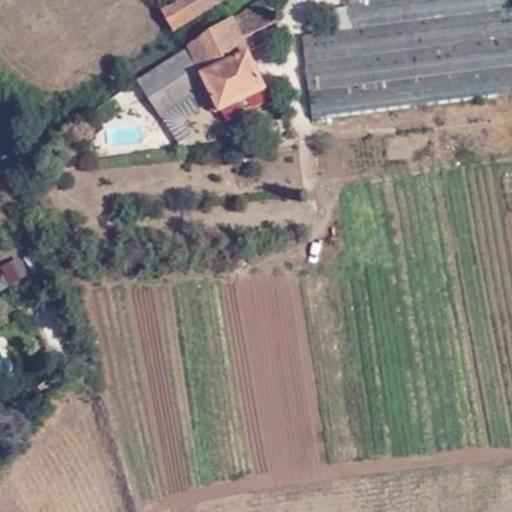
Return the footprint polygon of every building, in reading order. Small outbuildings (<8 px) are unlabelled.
[(180,0),(152,16),(162,38),(222,4),(219,0),(180,0)] [(270,0),(260,7),(268,18),(297,0),(270,0)] [(297,42),(304,125),(511,101),(511,30),(495,0),(391,0),(391,7),(342,12),(342,38),(297,42)] [(176,60),(199,114),(208,109),(213,121),(258,100),(237,51),(267,36),(254,7),(176,60)] [(176,60),(129,92),(158,137),(199,114),(176,60)] [(389,139),(389,153),(424,153),(424,140),(389,139)] [(13,283),(18,294),(30,288),(24,277),(13,283)] [(69,357),(52,317),(32,326),(49,365),(69,357)]
